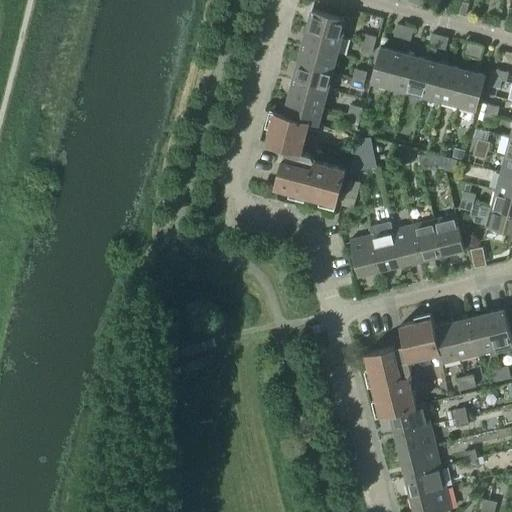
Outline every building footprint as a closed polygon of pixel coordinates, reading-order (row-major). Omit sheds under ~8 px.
[(451,0),(449,11),(457,13),(460,1),(455,0),(451,0)] [(460,1),(457,13),(465,15),(468,3),(460,1)] [(312,10),(307,27),(342,36),(347,19),(312,10)] [(394,36),(402,38),(405,26),(397,24),(394,36)] [(405,26),(402,38),(410,40),(413,29),(405,26)] [(307,27),(303,44),(337,54),(342,36),(307,27)] [(429,45),(437,47),(440,36),(432,33),(429,45)] [(364,34),(362,42),(374,46),(376,38),(376,37),(364,34)] [(440,36),(437,47),(445,50),(448,38),(440,36)] [(374,46),(362,42),(360,51),(372,54),(374,46)] [(463,55),(471,57),(475,45),(466,43),(463,55)] [(303,44),(298,62),(333,71),(337,54),(303,44)] [(475,45),(471,57),(480,59),(483,47),(475,45)] [(371,82),(389,86),(398,52),(380,47),(371,82)] [(389,86),(406,91),(415,56),(398,52),(389,86)] [(406,91),(424,96),(433,61),(415,56),(406,91)] [(424,96),(441,100),(451,66),(433,61),(424,96)] [(298,62),(293,79),(328,88),(333,71),(298,62)] [(441,100),(458,105),(468,71),(451,66),(441,100)] [(355,69),(353,77),(365,80),(367,72),(355,69)] [(496,70),(494,78),(506,81),(508,73),(496,70)] [(468,71),(458,105),(477,110),(486,75),(468,71)] [(365,80),(353,77),(351,85),(362,89),(365,80)] [(502,80),(494,78),(490,77),(488,85),(499,88),(502,80)] [(293,79),(289,96),(323,106),(328,88),(293,79)] [(289,96),(284,114),(319,123),(323,106),(289,96)] [(487,104),(485,113),(497,116),(499,108),(487,104)] [(350,105),(348,113),(360,116),(362,108),(350,105)] [(319,123),(284,114),(275,111),(266,143),(285,148),(274,187),(275,187),(336,204),(337,204),(346,169),(314,160),(315,157),(308,155),(309,154),(301,152),(309,122),(318,125),(319,123)] [(360,116),(348,113),(346,121),(358,125),(360,116)] [(497,116),(485,113),(483,121),(494,124),(497,116)] [(375,161),(371,137),(359,138),(352,165),(375,161)] [(478,139),(475,147),(487,151),(489,142),(478,139)] [(389,155),(397,157),(400,145),(392,143),(389,155)] [(400,145),(397,157),(405,159),(409,147),(400,145)] [(487,151),(475,147),(473,156),(485,159),(487,151)] [(455,149),(453,156),(463,159),(464,151),(455,149)] [(440,156),(418,155),(422,169),(436,169),(436,168),(437,168),(440,156)] [(511,156),(506,155),(501,172),(511,175),(511,156)] [(437,168),(445,170),(448,158),(440,156),(437,168)] [(448,158),(445,170),(454,172),(457,160),(448,158)] [(511,175),(501,172),(496,190),(511,194),(511,175)] [(348,179),(346,188),(358,191),(360,183),(348,179)] [(358,191),(346,188),(344,196),(356,199),(358,191)] [(511,194),(496,190),(492,208),(511,213),(511,194)] [(464,191),(461,199),(473,203),(476,194),(464,191)] [(473,203),(461,199),(459,208),(471,211),(473,203)] [(511,213),(492,208),(487,226),(511,232),(511,213)] [(456,214),(435,220),(443,254),(464,249),(456,214)] [(435,220),(413,225),(422,260),(443,254),(435,220)] [(370,227),(372,235),(380,270),(401,265),(392,230),(390,222),(370,227)] [(413,225),(392,230),(401,265),(422,260),(413,225)] [(380,270),(372,235),(350,240),(358,275),(380,270)] [(483,250),(471,253),(473,262),(485,259),(483,250)] [(511,340),(504,309),(487,314),(496,348),(511,344),(511,340)] [(487,314),(470,318),(479,352),(496,348),(487,314)] [(381,416),(391,413),(425,405),(425,403),(415,405),(408,375),(412,374),(410,368),(411,367),(409,359),(439,352),(441,362),(443,361),(435,326),(433,317),(401,325),(400,325),(405,344),(378,350),(366,353),(381,416)] [(470,318),(452,322),(461,357),(479,352),(470,318)] [(452,322),(435,326),(443,361),(461,357),(452,322)] [(508,366),(500,368),(503,380),(511,378),(508,366)] [(503,380),(500,368),(491,370),(494,382),(503,380)] [(473,375),(465,377),(468,388),(476,386),(473,375)] [(468,388),(465,377),(456,379),(459,390),(468,388)] [(391,413),(396,434),(430,425),(425,405),(391,413)] [(453,411),(455,419),(467,416),(465,408),(453,411)] [(467,416),(455,419),(457,427),(469,424),(467,416)] [(396,434),(401,455),(435,446),(430,425),(396,434)] [(401,455),(406,475),(440,467),(435,446),(401,455)] [(463,453),(465,461),(477,458),(475,450),(463,453)] [(477,458),(465,461),(467,469),(479,466),(477,458)] [(407,481),(411,497),(446,489),(444,481),(440,467),(406,475),(407,481)] [(446,489),(411,497),(414,511),(439,511),(451,509),(446,489)] [(483,511),(485,511),(489,500),(480,498),(477,510),(480,511),(479,511),(483,511)] [(489,500),(485,511),(494,511),(497,502),(489,500)]
